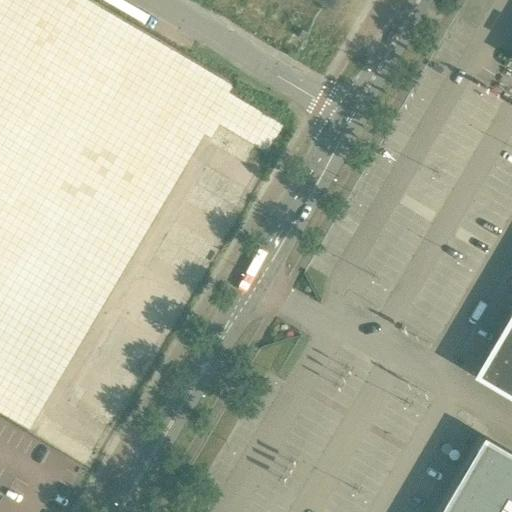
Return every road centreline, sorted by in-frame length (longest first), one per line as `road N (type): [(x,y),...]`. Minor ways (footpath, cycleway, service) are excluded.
road 1 (tertiary): [(114,511),(340,120)]
road 2 (unclassified): [(340,120),(138,0)]
road 3 (tertiary): [(340,120),(412,0)]
